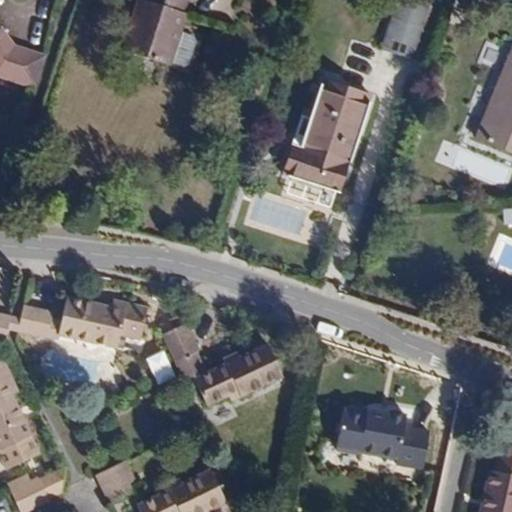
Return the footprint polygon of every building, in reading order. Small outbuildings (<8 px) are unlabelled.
[(180,34),(186,14),(183,13),(186,0),(136,0),(121,49),(169,65),(171,62),(181,65),(187,62),(193,44),(193,43),(192,39),(190,37),(180,34)] [(410,60),(429,0),(397,0),(381,50),(410,60)] [(0,28),(0,78),(34,89),(44,56),(14,46),(0,28)] [(511,48),(510,48),(474,138),(511,153),(511,48)] [(340,194),(371,96),(331,83),(327,93),(318,90),(300,143),(290,140),(279,175),(340,194)] [(511,218),(511,205),(502,206),(504,219),(511,218)] [(139,339),(146,309),(114,301),(112,308),(100,305),(65,298),(60,321),(50,319),(51,313),(22,306),(19,319),(17,331),(46,337),(47,332),(57,334),(116,348),(119,335),(139,339)] [(112,308),(114,301),(102,298),(100,305),(112,308)] [(6,328),(9,317),(0,315),(0,347),(1,348),(3,341),(6,328)] [(17,331),(19,319),(9,317),(6,328),(17,331)] [(280,377),(266,346),(238,359),(223,366),(204,374),(195,353),(197,352),(184,325),(181,327),(178,320),(165,325),(168,331),(162,335),(182,378),(188,390),(196,387),(205,405),(227,396),(229,401),(280,377)] [(147,357),(158,384),(177,377),(166,350),(147,357)] [(223,366),(238,359),(235,353),(221,360),(223,366)] [(0,449),(29,436),(11,397),(4,382),(11,379),(1,360),(0,360),(0,449)] [(18,393),(11,379),(4,382),(11,397),(18,393)] [(429,434),(403,428),(405,416),(367,409),(366,414),(343,410),(335,451),(359,455),(360,452),(395,460),(394,464),(421,469),(429,434)] [(511,511),(511,443),(501,441),(494,471),(489,470),(480,511),(511,511)] [(134,481),(125,461),(119,464),(128,484),(134,481)] [(131,491),(128,484),(119,464),(95,476),(108,503),(131,491)] [(203,511),(224,502),(209,471),(182,485),(168,492),(137,507),(139,511),(203,511)] [(29,482),(26,475),(7,485),(10,491),(29,482)] [(29,482),(10,491),(19,511),(26,511),(47,502),(36,478),(29,482)] [(182,485),(179,478),(165,485),(168,492),(182,485)]
